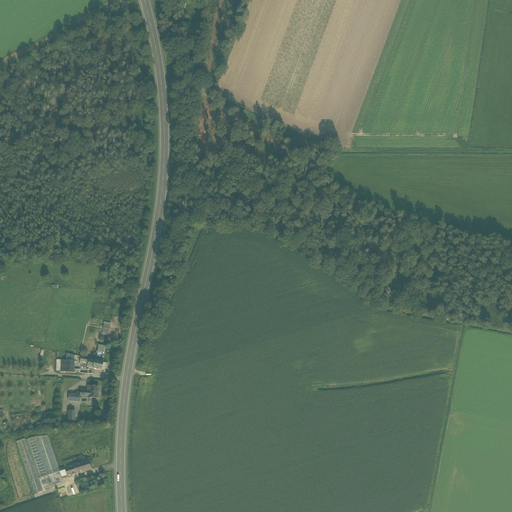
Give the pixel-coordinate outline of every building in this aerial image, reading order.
[(73,373),(73,370),(74,356),(66,354),(66,360),(65,373),(73,373)] [(81,357),(79,364),(82,364),(83,363),(88,364),(87,367),(92,369),(94,369),(101,371),(103,363),(81,357)] [(98,387),(89,387),(89,391),(89,397),(88,398),(97,398),(98,387)] [(16,442),(34,496),(46,492),(45,488),(63,482),(47,436),(34,437),(25,440),(25,439),(16,442)] [(90,470),(88,461),(73,466),(76,475),(76,474),(90,470)] [(65,470),(67,475),(67,477),(76,475),(73,466),(65,468),(65,470)] [(65,470),(65,468),(59,470),(62,479),(67,477),(67,475),(61,477),(60,472),(65,470)]
